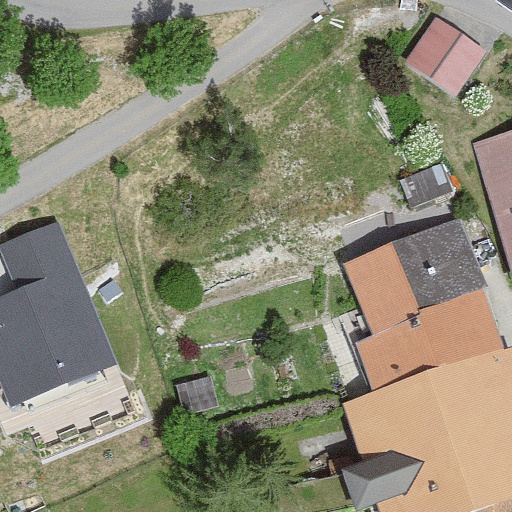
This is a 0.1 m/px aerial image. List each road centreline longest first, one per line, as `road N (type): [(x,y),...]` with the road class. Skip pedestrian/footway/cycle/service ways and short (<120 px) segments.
road 1 (residential): [(0,199),(265,43),(284,0)]
road 2 (residential): [(184,0),(34,10),(23,0)]
